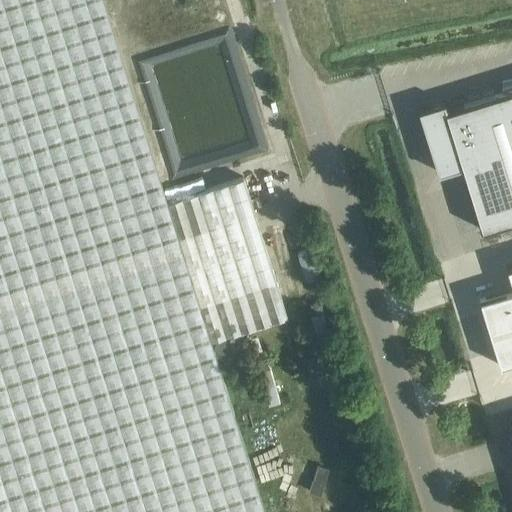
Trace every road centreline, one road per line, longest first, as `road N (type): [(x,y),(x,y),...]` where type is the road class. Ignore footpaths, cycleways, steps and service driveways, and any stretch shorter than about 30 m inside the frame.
road 1 (unclassified): [(276,0),(437,511)]
road 2 (unknown): [(405,87),(441,204)]
